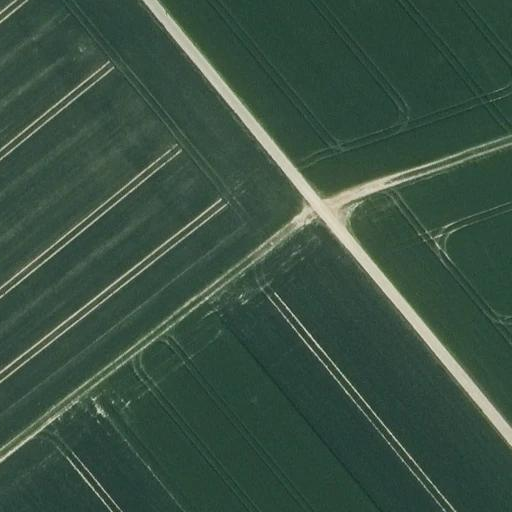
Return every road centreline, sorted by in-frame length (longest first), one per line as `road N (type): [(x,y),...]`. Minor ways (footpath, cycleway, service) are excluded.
road 1 (track): [(511,430),(152,0)]
road 2 (track): [(0,468),(330,209)]
road 3 (track): [(511,146),(330,209)]
